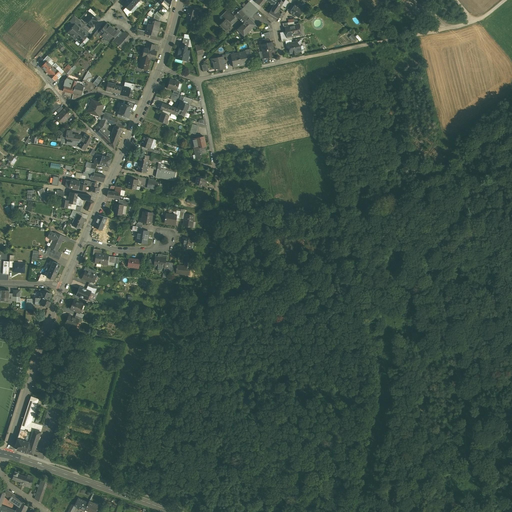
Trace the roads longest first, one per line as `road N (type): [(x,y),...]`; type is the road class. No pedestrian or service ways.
road 1 (track): [(309,56),(476,21),(503,0)]
road 2 (track): [(223,359),(216,170)]
road 3 (track): [(223,359),(47,326)]
road 4 (secondary): [(172,511),(6,454)]
road 5 (tertiary): [(6,454),(61,289)]
road 6 (track): [(511,381),(472,386),(464,398),(468,465),(511,461)]
road 7 (track): [(223,359),(240,511)]
